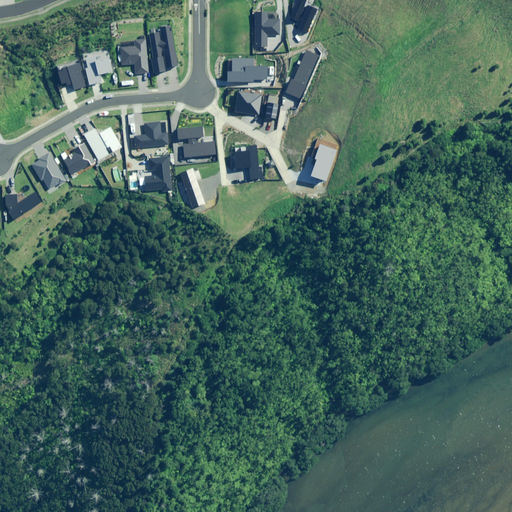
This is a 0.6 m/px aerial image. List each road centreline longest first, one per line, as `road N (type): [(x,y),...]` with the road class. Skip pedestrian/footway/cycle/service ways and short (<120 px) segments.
road 1 (residential): [(192,89),(88,107),(0,151)]
road 2 (residential): [(192,89),(271,141),(291,173)]
